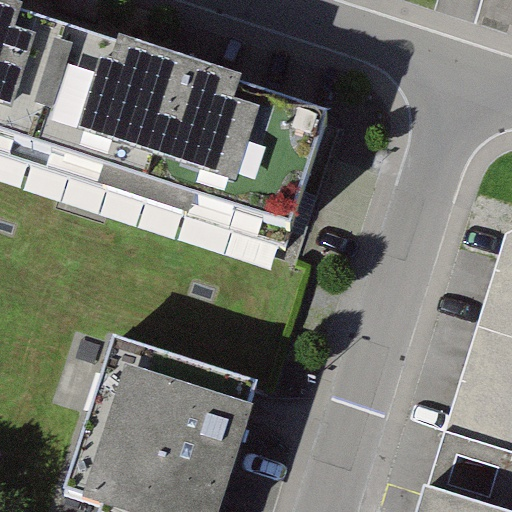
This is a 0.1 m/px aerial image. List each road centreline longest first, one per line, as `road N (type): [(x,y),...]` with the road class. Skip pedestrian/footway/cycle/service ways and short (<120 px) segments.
road 1 (residential): [(327,511),(464,76)]
road 2 (residential): [(235,0),(464,76)]
